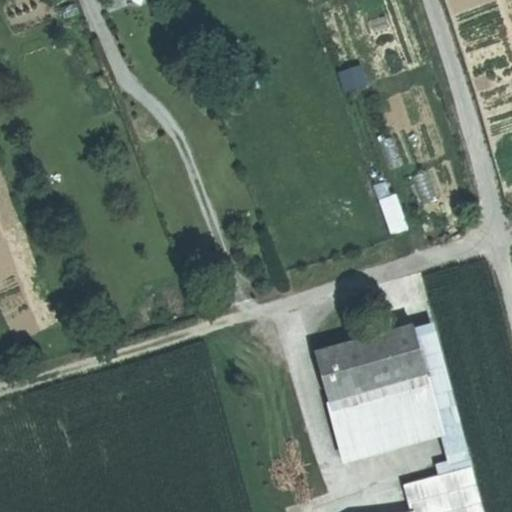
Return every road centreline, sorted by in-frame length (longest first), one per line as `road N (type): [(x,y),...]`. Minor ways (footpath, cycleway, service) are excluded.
road 1 (track): [(511,234),(0,387)]
road 2 (track): [(95,14),(127,87),(174,131),(232,317)]
road 3 (residential): [(430,0),(501,237)]
